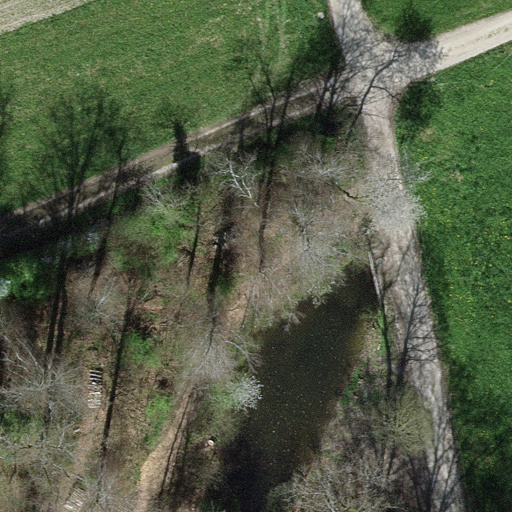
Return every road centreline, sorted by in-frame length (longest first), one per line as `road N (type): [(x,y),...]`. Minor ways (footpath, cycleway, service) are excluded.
road 1 (track): [(367,73),(448,511)]
road 2 (track): [(136,511),(232,308),(278,259),(336,222),(393,212)]
road 3 (track): [(0,224),(367,73)]
road 4 (track): [(367,73),(511,19)]
